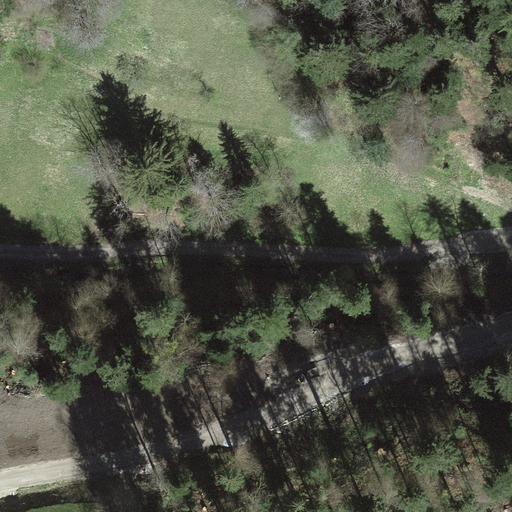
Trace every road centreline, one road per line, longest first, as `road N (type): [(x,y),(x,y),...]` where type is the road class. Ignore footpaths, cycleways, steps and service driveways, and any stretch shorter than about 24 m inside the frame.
road 1 (track): [(511,320),(332,371),(0,424)]
road 2 (track): [(0,251),(188,247),(382,256),(511,244)]
